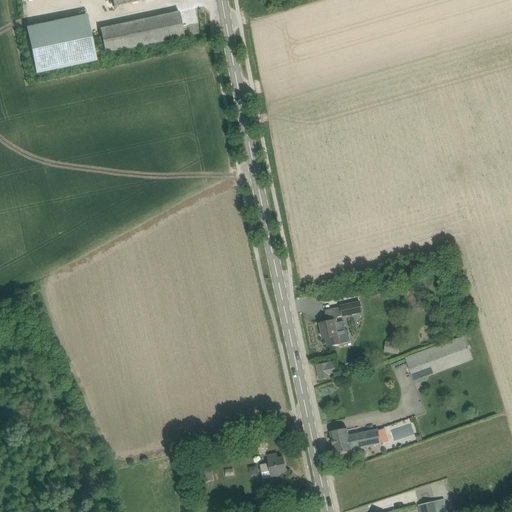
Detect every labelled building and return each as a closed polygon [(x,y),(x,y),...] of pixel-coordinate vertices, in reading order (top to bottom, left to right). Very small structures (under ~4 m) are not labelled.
[(182,12),(102,27),(107,53),(187,38),(182,12)] [(97,61),(87,15),(27,28),(37,74),(97,61)] [(340,305),(342,317),(363,313),(360,301),(340,305)] [(337,320),(335,320),(320,324),(322,332),(321,333),(322,337),(324,338),(324,340),(327,339),(328,347),(340,344),(339,339),(347,337),(346,330),(344,322),(338,323),(337,320)] [(450,333),(446,321),(439,324),(442,336),(450,333)] [(473,359),(465,336),(406,358),(414,381),(415,384),(427,379),(426,376),(443,370),(444,370),(473,359)] [(391,342),(389,353),(399,354),(400,343),(391,342)] [(320,379),(331,377),(331,379),(338,378),(335,360),(327,362),(327,363),(317,365),(320,379)] [(348,429),(331,432),(335,453),(382,443),(379,428),(349,435),(348,429)] [(272,477),(280,476),(280,473),(287,472),(284,458),(278,459),(277,454),(268,456),(269,463),(261,465),(264,480),(272,478),(272,477)] [(198,482),(202,481),(202,482),(214,480),(210,461),(198,464),(199,469),(195,470),(198,482)] [(260,507),(274,504),(270,487),(257,490),(260,507)] [(418,506),(419,511),(447,511),(445,499),(418,506)]
